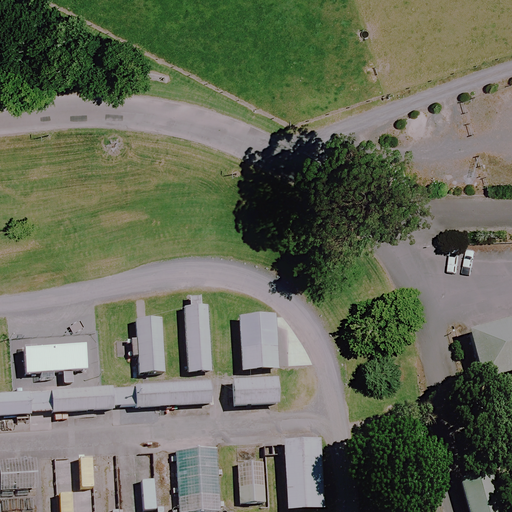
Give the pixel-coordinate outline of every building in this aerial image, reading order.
[(209,307),(187,308),(192,376),(214,374),(209,307)] [(275,318),(242,320),(246,373),(279,371),(275,318)] [(162,319),(138,320),(142,375),(166,374),(162,319)] [(511,511),(511,319),(466,332),(481,387),(511,378),(511,511),(508,511),(498,474),(461,484),(468,511),(511,511)] [(280,378),(234,381),(236,408),(282,405),(280,378)] [(113,389),(115,413),(214,406),(212,382),(113,389)] [(113,389),(0,397),(0,421),(115,413),(113,389)] [(323,439),(287,441),(292,511),(328,509),(323,439)] [(222,511),(218,452),(177,455),(181,511),(222,511)] [(100,511),(97,457),(54,461),(57,511),(100,511)] [(38,460),(0,462),(0,475),(1,493),(40,490),(38,460)] [(263,463),(239,465),(242,505),(266,503),(263,463)]
